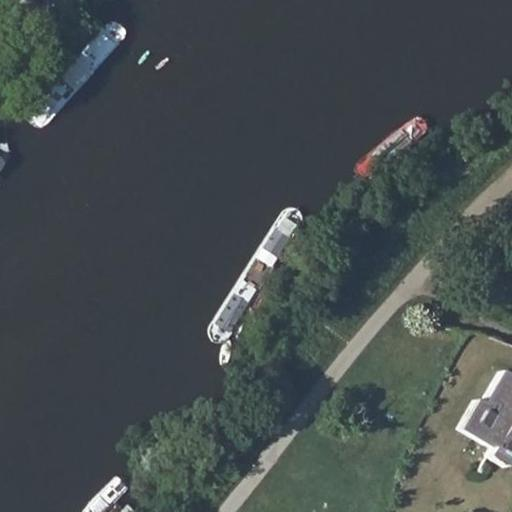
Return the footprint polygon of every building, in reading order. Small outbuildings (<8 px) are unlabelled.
[(47,123),(117,43),(119,41),(121,38),(122,37),(123,35),(123,33),(123,30),(123,28),(123,27),(122,25),(120,24),(119,23),(118,22),(116,22),(114,22),(111,22),(109,23),(107,23),(105,26),(102,28),(100,30),(33,106),(32,107),(30,109),(29,111),(28,113),(28,115),(27,118),(28,120),(28,123),(30,125),(32,127),(35,128),(38,128),(40,128),(43,126),(45,124),(47,123)] [(0,173),(11,164),(13,163),(13,160),(14,158),(14,155),(14,150),(14,148),(11,148),(6,148),(2,147),(0,147),(0,173)] [(226,335),(298,230),(300,227),(301,224),(302,223),(303,221),(303,218),(303,216),(302,214),(301,213),(300,211),(299,211),(297,210),(296,209),(294,209),(293,209),(290,209),(288,210),(286,211),(283,214),(281,216),(280,219),(211,319),(210,321),(208,323),(207,325),(207,327),(206,329),(206,332),(207,334),(208,337),(209,338),(212,340),(215,341),(217,341),(220,340),(222,339),(225,336),(226,335)] [(511,511),(511,383),(499,376),(481,408),(466,436),(493,451),(491,455),(508,466),(511,468),(511,511)] [(459,432),(466,436),(481,408),(473,404),(459,432)] [(504,471),(508,466),(491,455),(487,461),(504,471)]
